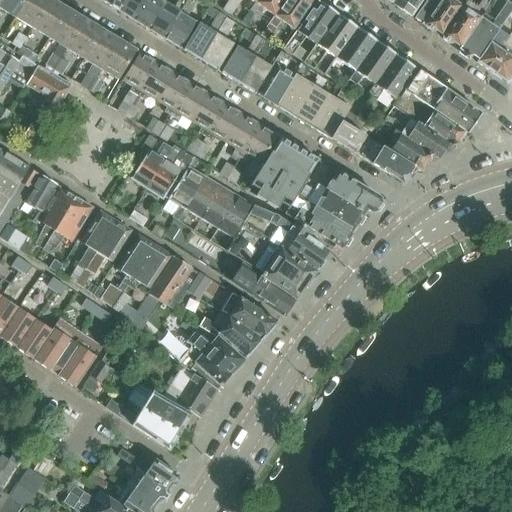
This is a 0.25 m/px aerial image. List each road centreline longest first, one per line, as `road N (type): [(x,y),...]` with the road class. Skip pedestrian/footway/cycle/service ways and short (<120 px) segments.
road 1 (residential): [(422,223),(411,204),(74,0)]
road 2 (secondary): [(213,490),(310,341),(422,223)]
road 3 (residential): [(213,490),(0,351)]
road 4 (residential): [(511,115),(373,19),(364,0)]
